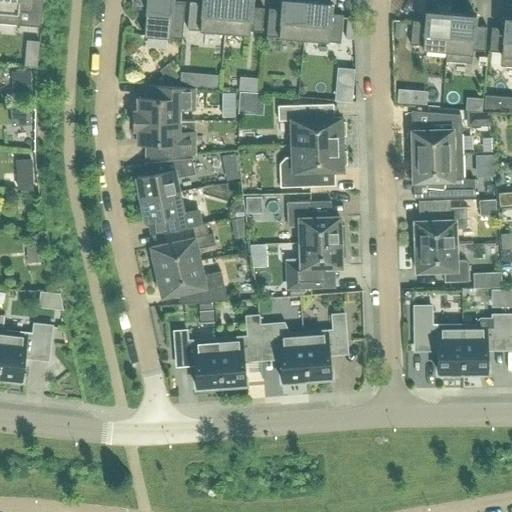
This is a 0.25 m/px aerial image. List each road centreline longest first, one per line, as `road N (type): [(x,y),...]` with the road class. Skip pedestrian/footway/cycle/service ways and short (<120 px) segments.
road 1 (residential): [(165,434),(109,183),(114,0)]
road 2 (residential): [(391,415),(378,0)]
road 3 (tertiary): [(391,415),(165,434)]
road 4 (tertiary): [(165,434),(0,421)]
road 5 (tertiary): [(511,416),(391,415)]
